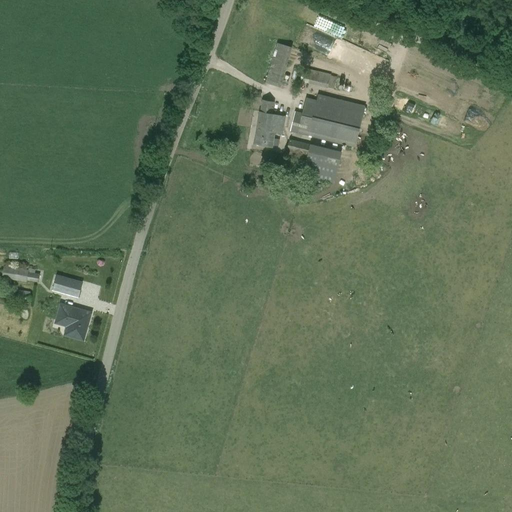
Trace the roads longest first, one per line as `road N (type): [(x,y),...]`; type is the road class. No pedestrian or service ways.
road 1 (unclassified): [(74,511),(82,452),(149,207),(228,0)]
road 2 (unclassified): [(511,82),(337,0)]
